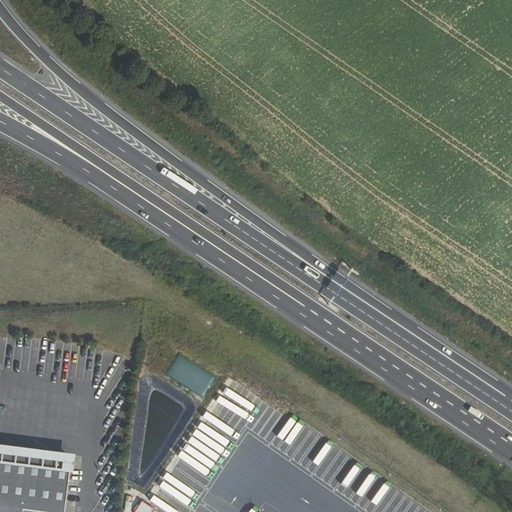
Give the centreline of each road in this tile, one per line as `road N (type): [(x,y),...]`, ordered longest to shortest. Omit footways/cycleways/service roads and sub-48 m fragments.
road 1 (motorway): [(509,404),(150,144),(27,48),(0,15)]
road 2 (motorway): [(509,404),(0,64)]
road 3 (motorway): [(0,94),(265,274),(303,313)]
road 4 (motorway): [(0,119),(303,313)]
road 5 (motorway): [(303,313),(511,450)]
road 6 (unknown): [(88,511),(96,438),(90,428),(0,411)]
